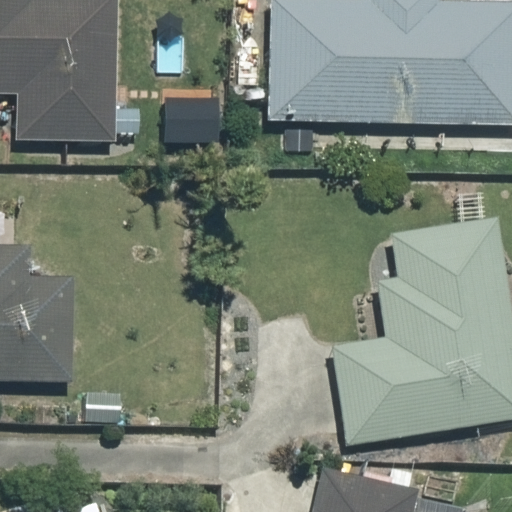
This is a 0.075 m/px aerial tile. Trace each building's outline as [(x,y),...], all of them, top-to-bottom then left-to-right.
[(0,0),(0,100),(3,100),(2,146),(100,147),(102,0),(0,0)] [(252,127),(502,133),(503,11),(422,9),(422,0),(349,0),(350,7),(255,5),(252,127)] [(480,225),(376,242),(383,285),(362,289),(371,346),(317,354),(333,451),(511,422),(480,225)] [(0,387),(56,389),(58,286),(13,285),(14,254),(0,253),(0,387)] [(303,476),(295,511),(394,511),(398,497),(303,476)]
